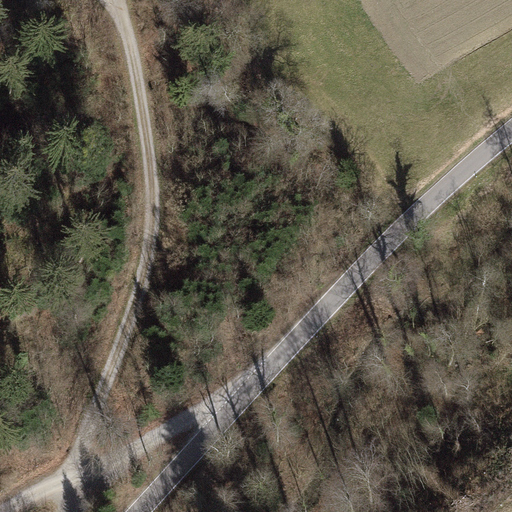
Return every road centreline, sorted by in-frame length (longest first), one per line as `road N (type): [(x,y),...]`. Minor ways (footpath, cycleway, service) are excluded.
road 1 (tertiary): [(140,511),(416,213),(511,138)]
road 2 (track): [(62,511),(140,281),(154,205),(122,1)]
road 3 (track): [(0,511),(181,419),(232,410)]
